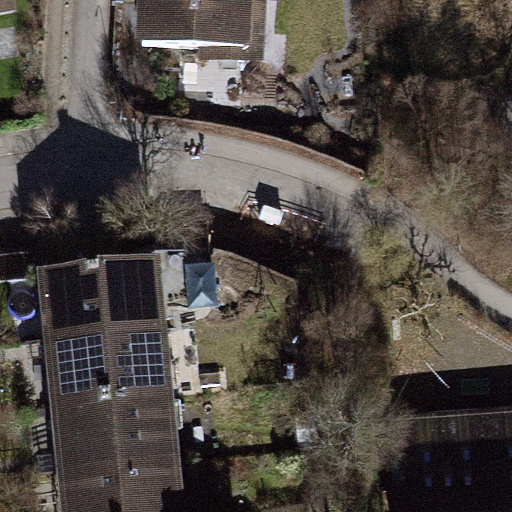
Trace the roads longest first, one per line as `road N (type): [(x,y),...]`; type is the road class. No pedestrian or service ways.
road 1 (residential): [(91,171),(177,175),(253,191),(437,268)]
road 2 (residential): [(92,0),(91,171)]
